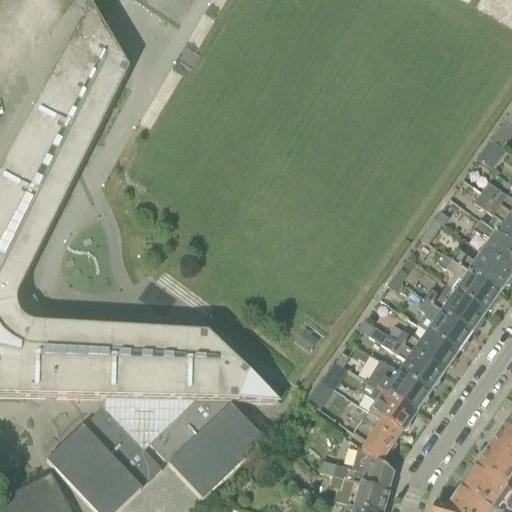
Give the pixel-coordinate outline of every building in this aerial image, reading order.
[(0,398),(103,401),(103,410),(46,464),(91,511),(120,511),(162,473),(144,453),(150,447),(203,503),(264,444),(226,403),(279,404),(208,337),(56,329),(51,328),(48,326),(43,324),(39,321),(36,319),(33,316),(32,314),(30,312),(29,310),(28,308),(27,305),(26,303),(25,299),(25,295),(25,292),(25,288),(26,284),(26,282),(27,279),(28,277),(129,73),(89,5),(0,169),(0,398)] [(511,130),(504,125),(491,144),(501,151),(511,135),(511,130)] [(490,143),(476,162),(492,174),(506,155),(501,151),(491,144),(490,143)] [(481,196),(511,217),(511,192),(508,199),(488,186),(481,196)] [(511,217),(481,196),(475,205),(494,219),(487,229),(511,246),(511,217)] [(440,215),(435,222),(444,229),(449,221),(440,215)] [(444,229),(435,222),(422,242),(428,247),(442,228),(444,229)] [(483,256),(511,276),(511,246),(487,229),(480,224),(473,233),(490,245),(483,256)] [(511,279),(511,278),(511,276),(483,256),(475,266),(458,254),(452,264),(499,296),(505,288),(510,287),(511,284),(511,279)] [(455,295),(485,316),(488,313),(491,313),(496,307),(495,303),(499,296),(452,264),(445,259),(438,268),(445,273),(462,285),(455,295)] [(401,287),(407,278),(399,273),(393,282),(401,287)] [(483,320),(485,316),(455,295),(448,306),(431,294),(430,294),(423,289),(417,298),(472,336),(476,329),(480,330),(485,323),(483,320)] [(467,343),(472,336),(417,298),(411,307),(418,312),(417,313),(434,325),(427,335),(458,356),(460,353),(464,353),(468,346),(467,343)] [(358,333),(389,353),(399,360),(391,372),(398,376),(430,396),(432,393),(436,393),(440,386),(439,383),(444,376),(388,340),(388,339),(364,324),(358,333)] [(455,360),(458,356),(427,335),(419,346),(402,335),(395,330),(388,339),(388,340),(444,376),(449,369),(452,369),(457,363),(455,360)] [(343,371),(349,361),(342,357),(336,366),(343,371)] [(380,365),(374,376),(373,376),(365,372),(359,381),(365,385),(416,416),(421,409),(424,409),(429,402),(428,399),(430,396),(398,376),(391,372),(380,365)] [(320,384),(316,390),(329,400),(334,394),(320,384)] [(358,395),(377,407),(371,416),(402,435),(403,434),(406,433),(409,431),(409,430),(410,429),(410,428),(410,427),(410,426),(410,424),(416,416),(365,385),(358,395)] [(371,416),(369,415),(354,437),(367,446),(385,460),(387,456),(390,458),(396,448),(394,447),(402,435),(371,416)] [(511,433),(505,429),(504,430),(501,428),(494,438),(497,439),(491,448),(511,462),(511,433)] [(362,453),(380,466),(385,460),(367,446),(362,453)] [(511,462),(491,448),(477,468),(505,488),(511,478),(511,462)] [(336,469),(332,481),(388,496),(393,476),(380,466),(362,453),(362,454),(358,451),(352,473),(336,469)] [(280,467),(273,463),(269,469),(277,473),(280,467)] [(463,489),(493,510),(507,490),(505,488),(477,468),(475,470),(472,471),(468,477),(468,481),(463,489)] [(0,502),(0,511),(69,511),(51,476),(0,502)] [(328,493),(336,495),(333,506),(346,509),(357,511),(382,511),(388,496),(332,481),(328,493)] [(497,511),(492,510),(493,510),(463,489),(461,491),(458,492),(453,498),(454,502),(448,511),(449,511),(497,511)]
